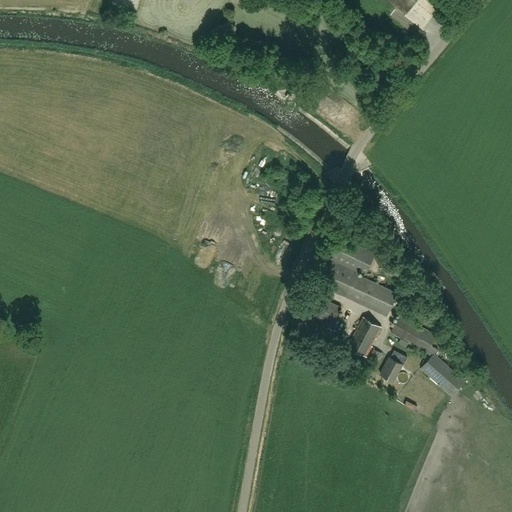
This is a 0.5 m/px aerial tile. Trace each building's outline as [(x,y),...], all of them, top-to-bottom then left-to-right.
[(389,0),(406,13),(416,0),(389,0)] [(447,22),(437,15),(447,2),(443,0),(420,0),(408,17),(436,38),(447,22)] [(292,99),(290,106),(298,109),(300,102),(292,99)] [(281,202),(282,195),(265,191),(264,198),(281,202)] [(326,260),(315,282),(386,316),(396,293),(363,277),(354,273),(365,248),(338,235),(326,260)] [(402,296),(414,288),(397,263),(385,272),(402,296)] [(331,325),(340,307),(316,296),(308,315),(331,325)] [(434,353),(435,352),(438,349),(431,345),(437,335),(400,314),(389,332),(427,353),(430,356),(420,368),(452,396),(465,381),(434,353)] [(380,327),(362,317),(346,347),(366,357),(371,346),(370,346),(380,327)] [(379,350),(375,358),(380,362),(385,353),(379,350)] [(403,364),(407,357),(394,350),(390,357),(389,356),(380,374),(393,381),(402,364),(403,364)]
